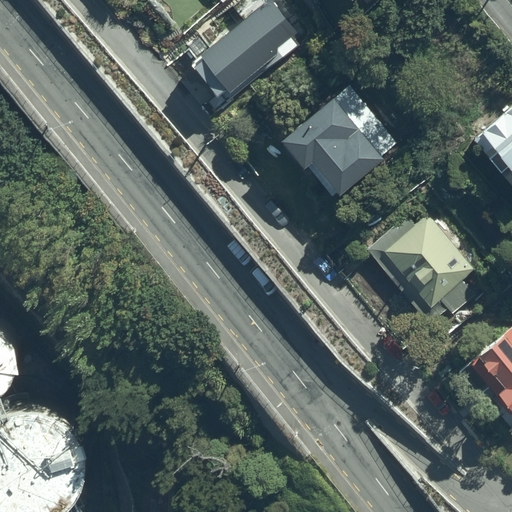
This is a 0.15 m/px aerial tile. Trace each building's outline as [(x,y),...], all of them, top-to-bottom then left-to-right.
[(306,39),(271,0),(230,0),(210,18),(213,21),(192,39),(195,42),(162,71),(197,111),(218,93),(222,97),(233,87),(241,95),(306,39)] [(346,89),(277,146),(302,176),(308,171),(334,202),(382,163),(377,156),(392,145),(346,89)] [(511,107),(479,139),(493,158),(487,163),(499,178),(502,176),(511,189),(511,107)] [(407,215),(365,251),(428,325),(445,311),(450,316),(474,297),(462,283),(483,265),(434,207),(414,224),(407,215)] [(0,379),(10,373),(18,364),(23,353),(23,341),(21,330),(14,318),(3,311),(0,309),(0,379)] [(497,399),(511,417),(511,332),(477,362),(503,394),(497,399)] [(72,487),(84,472),(90,454),(90,436),(84,418),(72,403),(57,393),(39,388),(20,389),(3,396),(0,397),(0,491),(11,498),(28,502),(46,501),(60,495),(72,487)]
